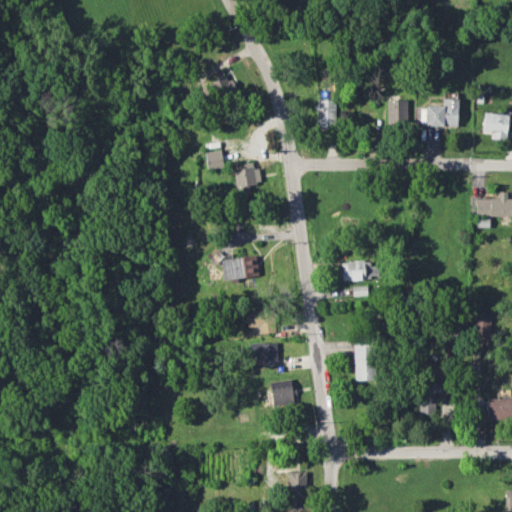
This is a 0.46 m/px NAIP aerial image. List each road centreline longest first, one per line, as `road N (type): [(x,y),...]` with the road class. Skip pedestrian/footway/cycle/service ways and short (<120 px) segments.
road 1 (residential): [(332,511),(331,408),(292,167),(277,103),(227,0)]
road 2 (residential): [(292,167),(511,167)]
road 3 (residential): [(334,449),(511,453)]
